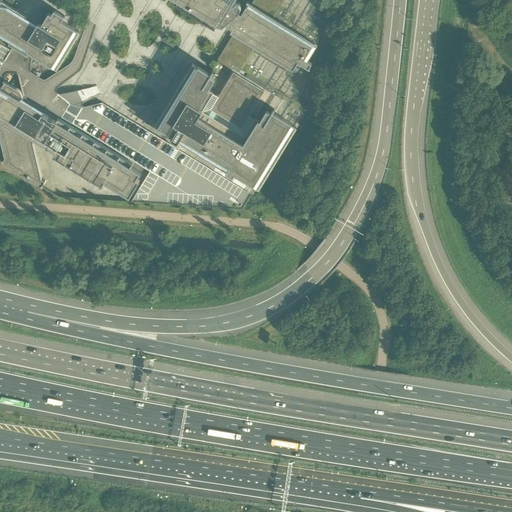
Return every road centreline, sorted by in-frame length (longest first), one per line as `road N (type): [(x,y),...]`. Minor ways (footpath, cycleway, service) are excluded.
road 1 (motorway): [(402,0),(376,176),(344,239),(311,277),(253,315),(209,325),(26,318)]
road 2 (motorway): [(0,382),(511,473)]
road 3 (motorway): [(511,440),(0,350)]
road 4 (motorway): [(511,408),(300,375),(26,318)]
road 5 (motorway): [(511,359),(449,285),(416,204),(410,131),(425,0)]
road 6 (motorway): [(0,433),(362,487)]
road 7 (motorway): [(362,487),(511,510)]
